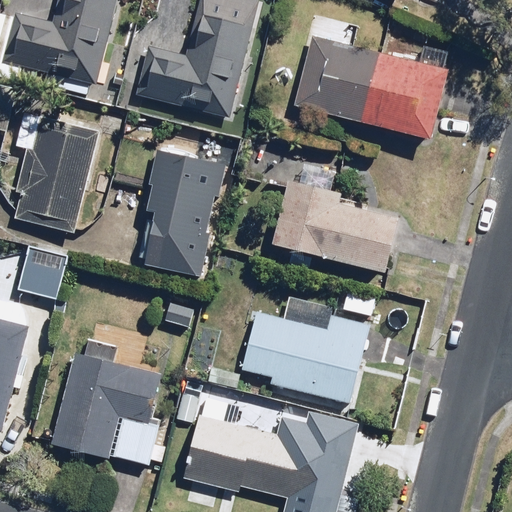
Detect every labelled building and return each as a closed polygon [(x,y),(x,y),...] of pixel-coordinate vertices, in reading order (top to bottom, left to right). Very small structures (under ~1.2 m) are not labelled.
[(58,0),(55,19),(17,11),(5,65),(110,87),(128,0),(58,0)] [(191,53),(153,43),(138,97),(240,124),(266,25),(203,9),(191,53)] [(391,50),(308,31),(290,108),(438,143),(461,44),(396,29),(391,50)] [(102,128),(25,112),(15,162),(30,165),(18,221),(80,234),(102,128)] [(207,275),(226,163),(160,152),(140,264),(207,275)] [(407,209),(289,182),(276,243),(394,270),(407,209)] [(70,254),(29,244),(18,288),(59,298),(70,254)] [(256,309),(243,363),(250,365),(249,372),(272,377),(270,383),(353,404),(379,296),(348,289),(342,310),(289,297),(284,316),(256,309)] [(36,308),(0,300),(0,426),(11,428),(36,308)] [(169,303),(164,321),(190,328),(195,310),(169,303)] [(54,440),(156,464),(166,420),(154,417),(165,371),(118,360),(122,345),(78,335),(75,350),(54,440)] [(244,374),(208,366),(204,382),(241,390),(244,374)] [(337,511),(359,429),(308,416),(306,425),(279,418),(275,433),(228,421),(233,403),(209,397),(188,480),(243,494),(245,487),(289,498),(285,511),(337,511)]
